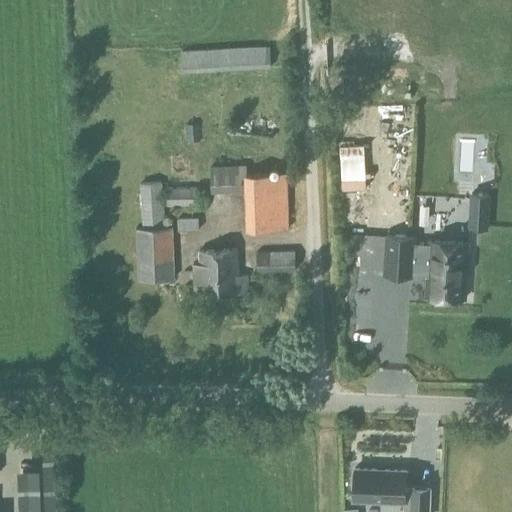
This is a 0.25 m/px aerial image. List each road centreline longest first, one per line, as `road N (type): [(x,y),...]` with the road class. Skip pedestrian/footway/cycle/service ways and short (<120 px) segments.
road 1 (residential): [(322,401),(304,0)]
road 2 (unclassified): [(322,401),(0,399)]
road 3 (unclassified): [(511,409),(322,401)]
